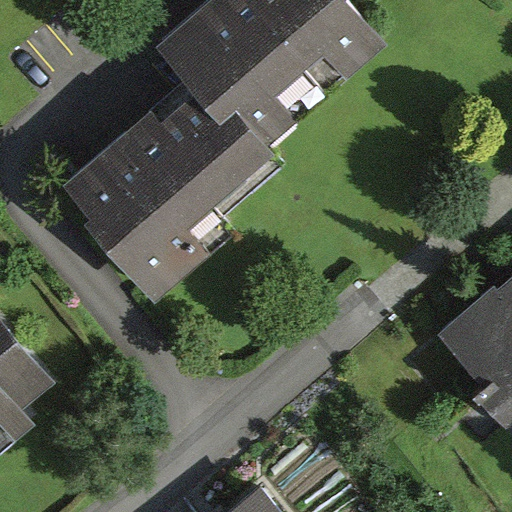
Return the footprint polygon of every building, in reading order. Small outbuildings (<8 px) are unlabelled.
[(199,0),(158,35),(196,78),(217,105),(239,88),(270,126),(387,28),(363,0),(199,0)] [(165,103),(72,178),(156,283),(241,216),(226,197),(288,148),(270,126),(239,88),(217,105),(196,78),(165,103)] [(506,422),(511,416),(511,266),(499,278),(495,273),(437,323),(466,357),(476,349),(491,366),(471,383),(506,422)] [(0,309),(0,438),(36,410),(21,392),(49,370),(0,309)] [(223,511),(289,511),(263,480),(223,511)]
